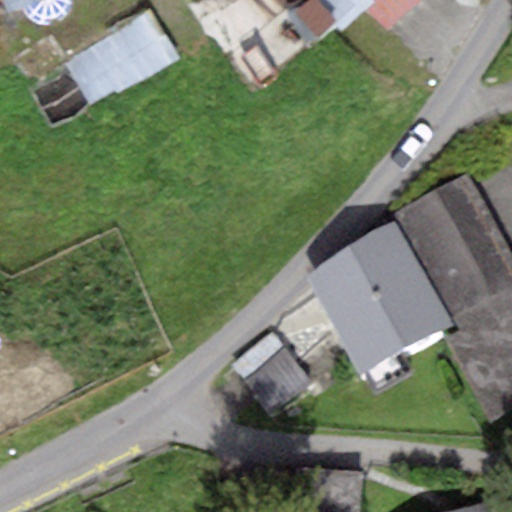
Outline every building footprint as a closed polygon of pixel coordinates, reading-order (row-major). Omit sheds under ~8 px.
[(40,0),(51,31),(137,0),(40,0)] [(447,0),(325,0),(323,2),(363,41),(391,13),(414,35),(447,0)] [(99,114),(183,64),(155,16),(71,66),(99,114)] [(511,220),(485,181),(418,226),(487,328),(511,310),(511,220)] [(424,242),(340,295),(401,392),(485,340),(424,242)] [(511,321),(487,336),(511,379),(511,321)]
